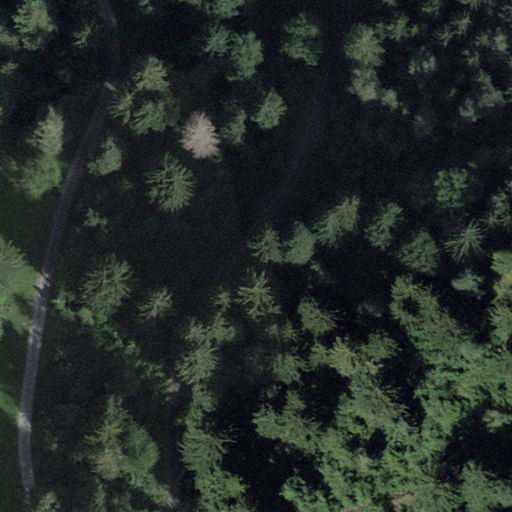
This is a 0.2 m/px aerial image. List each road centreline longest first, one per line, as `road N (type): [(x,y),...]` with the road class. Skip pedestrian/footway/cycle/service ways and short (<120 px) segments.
road 1 (track): [(174,511),(187,327),(317,131),(353,0)]
road 2 (unclassified): [(102,0),(129,44),(46,318),(26,470),(41,511)]
